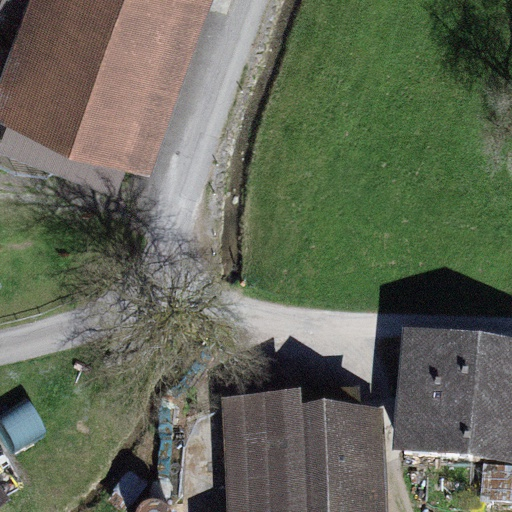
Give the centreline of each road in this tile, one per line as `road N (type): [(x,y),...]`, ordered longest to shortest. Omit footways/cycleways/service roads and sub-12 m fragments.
road 1 (track): [(511,332),(151,320)]
road 2 (track): [(151,320),(263,0)]
road 3 (track): [(410,511),(360,325)]
road 4 (track): [(151,320),(0,369)]
